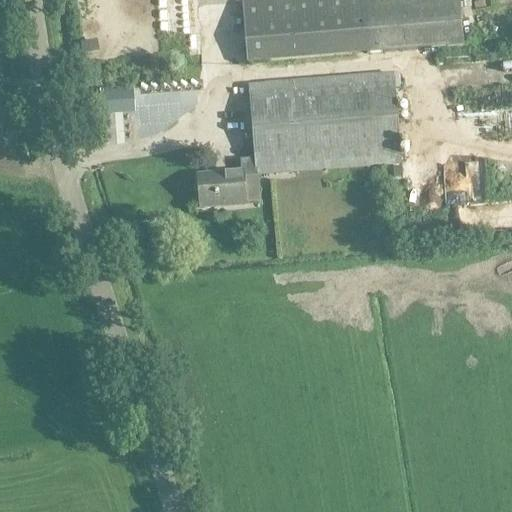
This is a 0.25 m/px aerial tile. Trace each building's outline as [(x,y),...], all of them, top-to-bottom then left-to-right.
[(248,64),(463,49),(458,0),(290,0),(243,4),(248,64)] [(511,53),(497,54),(498,79),(511,78),(511,53)] [(247,87),(254,161),(240,162),(241,174),(198,178),(201,209),(244,205),(242,182),(258,180),(258,177),(402,166),(394,76),(247,87)] [(443,103),(473,99),(471,82),(441,86),(443,103)] [(132,89),(100,91),(101,109),(134,107),(132,89)]
